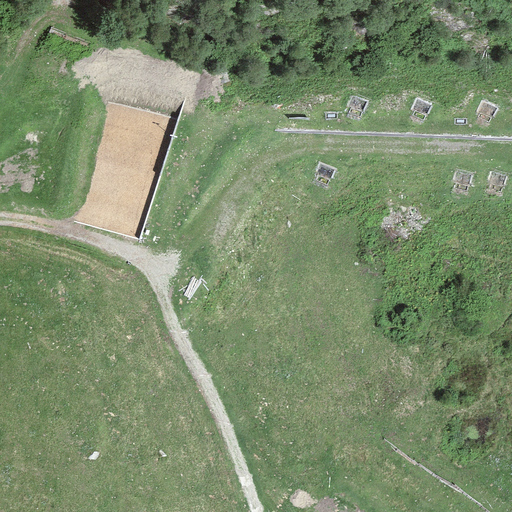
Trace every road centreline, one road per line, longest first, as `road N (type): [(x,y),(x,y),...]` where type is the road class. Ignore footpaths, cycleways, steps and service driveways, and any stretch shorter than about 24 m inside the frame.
road 1 (track): [(0,217),(59,228),(155,269),(253,511)]
road 2 (track): [(155,269),(276,146),(478,146)]
